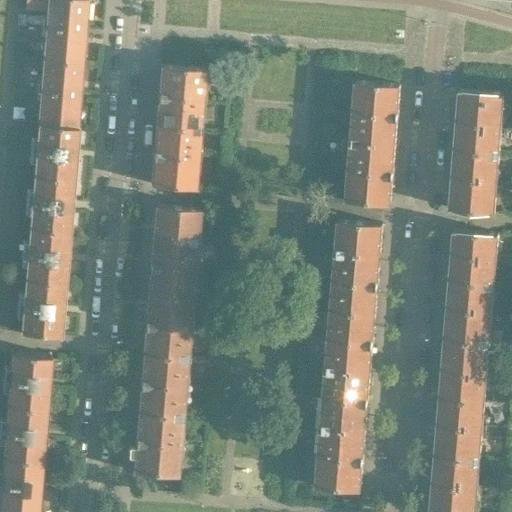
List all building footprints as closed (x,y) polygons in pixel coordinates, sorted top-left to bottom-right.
[(87,0),(25,0),(25,8),(46,10),(45,27),(85,30),(87,0)] [(244,17),(244,26),(263,27),(263,17),(244,17)] [(85,30),(45,27),(43,59),(82,62),(85,30)] [(82,62),(43,59),(40,91),(80,94),(82,62)] [(204,67),(160,64),(158,93),(200,96),(201,84),(203,84),(204,67)] [(400,83),(357,80),(355,97),(357,97),(355,116),(354,115),(352,140),(396,144),(400,83)] [(504,92),(460,88),(455,148),(499,152),(504,92)] [(80,94),(40,91),(38,123),(77,126),(80,94)] [(200,96),(158,93),(155,123),(199,127),(201,110),(199,110),(200,96)] [(77,126),(38,123),(37,127),(36,148),(75,152),(77,126)] [(199,127),(155,123),(153,153),(195,156),(197,142),(198,142),(199,127)] [(396,144),(352,140),(350,155),(352,155),(349,183),(348,183),(346,199),(390,203),(396,144)] [(75,152),(36,148),(33,175),(73,178),(75,152)] [(499,152),(455,148),(450,208),(494,212),(499,152)] [(195,156),(153,153),(150,183),(195,187),(196,170),(194,170),(195,156)] [(73,178),(33,175),(31,200),(71,204),(73,178)] [(71,204),(31,200),(29,226),(68,230),(71,204)] [(199,207),(154,203),(152,235),(196,238),(196,237),(195,237),(195,230),(197,230),(199,207)] [(383,223),(339,219),(337,241),(339,242),(338,249),(336,249),(336,250),(381,254),(383,223)] [(68,230),(29,226),(27,253),(66,256),(68,230)] [(499,232),(455,229),(450,279),(495,283),(498,249),(499,232)] [(196,238),(152,235),(149,264),(192,268),(193,254),(195,254),(196,238)] [(381,254),(336,250),(335,266),(337,266),(334,294),(333,293),(331,309),(376,312),(381,254)] [(66,256),(27,253),(25,278),(64,282),(66,256)] [(192,268),(149,264),(147,293),(191,297),(193,282),(191,281),(192,268)] [(64,282),(25,278),(22,305),(62,308),(64,282)] [(495,283),(450,279),(446,337),(490,341),(492,316),(495,283)] [(191,297),(147,293),(145,323),(187,326),(188,313),(190,313),(191,297)] [(62,308),(22,305),(20,331),(60,334),(62,308)] [(376,312),(331,309),(330,324),(332,324),(329,352),(328,352),(327,367),(371,371),(376,312)] [(187,326),(145,323),(142,352),(186,355),(188,340),(186,340),(187,326)] [(490,341),(446,337),(441,396),(485,400),(487,384),(488,367),(490,341)] [(50,353),(20,351),(10,350),(8,376),(48,379),(50,353)] [(186,355),(142,352),(140,381),(183,385),(184,371),(185,371),(186,355)] [(371,371),(327,367),(325,383),(327,383),(325,411),(323,411),(322,426),(366,430),(371,371)] [(48,379),(8,376),(6,402),(46,405),(48,379)] [(183,385),(140,381),(137,410),(182,414),(183,399),(181,398),(183,385)] [(485,400),(441,396),(436,454),(480,458),(482,433),(484,415),(485,400)] [(46,405),(6,402),(4,428),(44,431),(46,405)] [(182,414),(137,410),(135,440),(178,444),(179,430),(180,430),(182,414)] [(366,430),(322,426),(320,442),(322,442),(320,469),(318,469),(317,486),(361,489),(366,430)] [(44,431),(4,428),(2,454),(42,457),(44,431)] [(178,444),(135,440),(132,470),(150,472),(159,473),(177,474),(178,458),(177,457),(178,444)] [(42,457),(2,454),(0,474),(0,480),(39,483),(42,457)] [(480,458),(436,454),(430,511),(475,511),(478,491),(479,474),(480,458)] [(37,511),(39,483),(0,480),(0,507),(15,508),(14,511),(37,511)]
